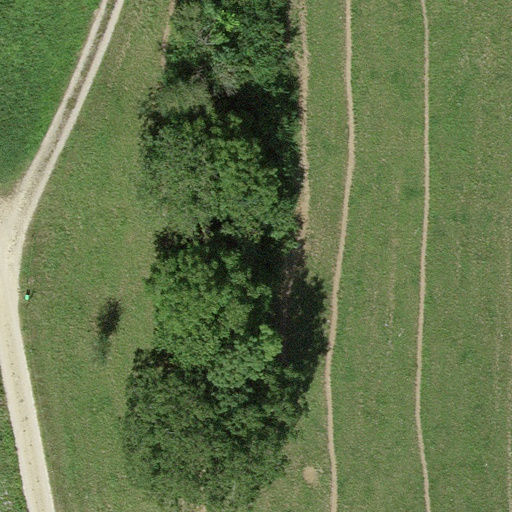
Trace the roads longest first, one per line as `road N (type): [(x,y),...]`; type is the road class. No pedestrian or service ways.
road 1 (track): [(0,272),(102,0)]
road 2 (track): [(37,511),(0,303)]
